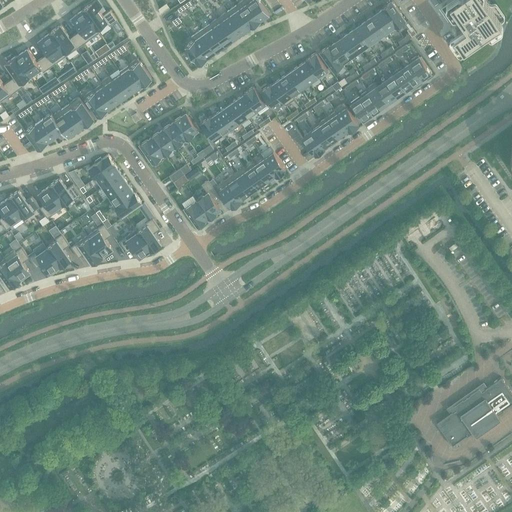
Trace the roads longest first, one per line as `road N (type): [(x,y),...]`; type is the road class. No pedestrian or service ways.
road 1 (residential): [(193,247),(257,212),(453,74),(420,0)]
road 2 (tertiary): [(511,89),(221,286)]
road 3 (tertiary): [(229,298),(511,102)]
road 4 (residential): [(352,0),(191,87),(123,0)]
road 5 (residential): [(0,177),(112,142),(133,158),(193,247)]
road 6 (tertiary): [(0,372),(69,343),(191,322),(229,298)]
road 7 (tertiary): [(221,286),(172,315),(83,329),(0,362)]
road 8 (residential): [(0,310),(84,281),(152,269),(193,247)]
